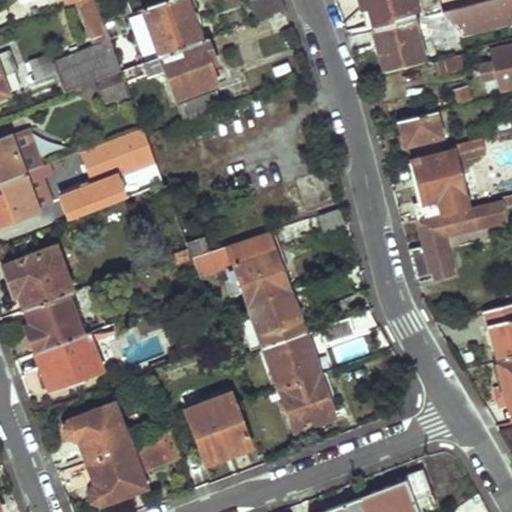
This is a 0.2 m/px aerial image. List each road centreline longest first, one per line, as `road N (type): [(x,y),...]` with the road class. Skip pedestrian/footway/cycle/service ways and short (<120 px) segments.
road 1 (residential): [(307,0),(396,302),(453,404)]
road 2 (residential): [(205,511),(411,435),(453,404)]
road 3 (residential): [(0,382),(49,511)]
